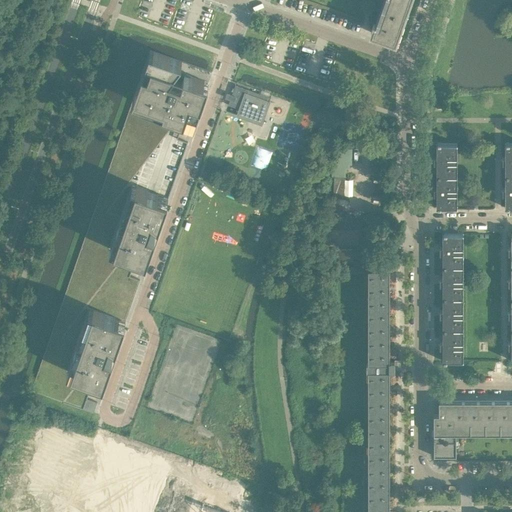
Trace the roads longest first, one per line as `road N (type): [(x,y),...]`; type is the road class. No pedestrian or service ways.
road 1 (residential): [(243,4),(137,307)]
road 2 (tertiary): [(0,274),(95,0)]
road 3 (tertiary): [(76,0),(0,216)]
road 4 (residential): [(405,61),(243,4)]
road 5 (residential): [(416,223),(405,203),(405,61)]
road 6 (residential): [(421,382),(416,223)]
road 7 (residential): [(119,421),(127,418),(154,340),(137,307)]
road 8 (residential): [(137,307),(104,409),(119,421)]
